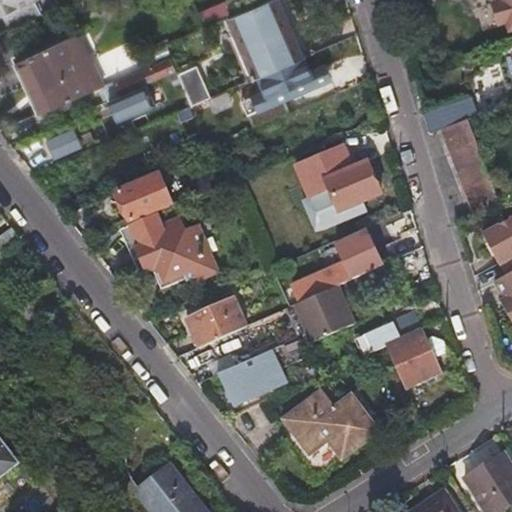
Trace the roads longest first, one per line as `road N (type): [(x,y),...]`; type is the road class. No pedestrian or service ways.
road 1 (residential): [(0,167),(270,511)]
road 2 (residential): [(372,0),(499,412)]
road 3 (residential): [(345,511),(499,412)]
